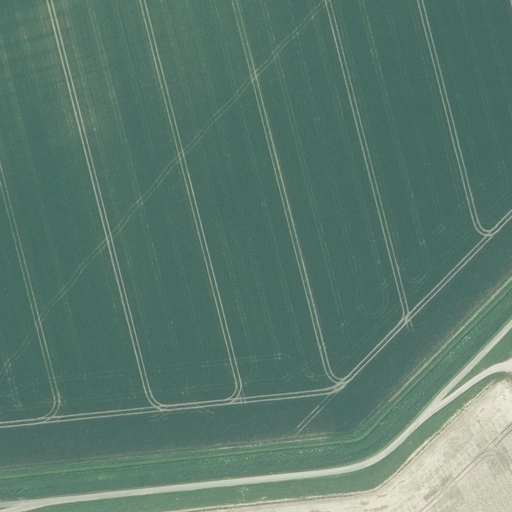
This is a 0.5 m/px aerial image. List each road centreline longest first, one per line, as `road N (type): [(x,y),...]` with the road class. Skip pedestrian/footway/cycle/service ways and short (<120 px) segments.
road 1 (unclassified): [(36,504),(355,468),(415,425)]
road 2 (unclassified): [(415,425),(511,324)]
